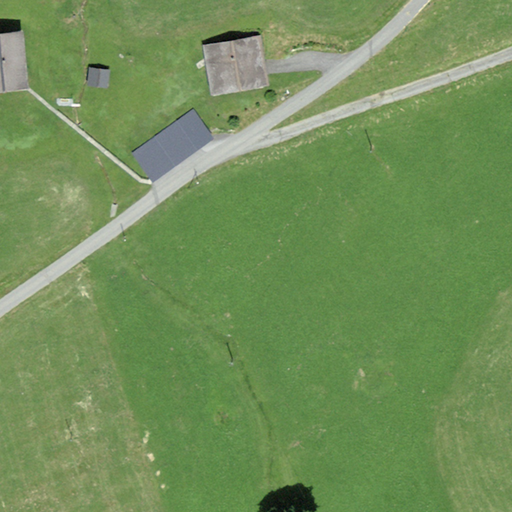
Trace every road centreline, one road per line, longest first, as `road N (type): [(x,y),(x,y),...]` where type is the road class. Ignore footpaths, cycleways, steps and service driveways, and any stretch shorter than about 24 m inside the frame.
road 1 (unclassified): [(0,312),(252,138)]
road 2 (residential): [(252,138),(511,54)]
road 3 (unclassified): [(252,138),(305,102),(419,0)]
